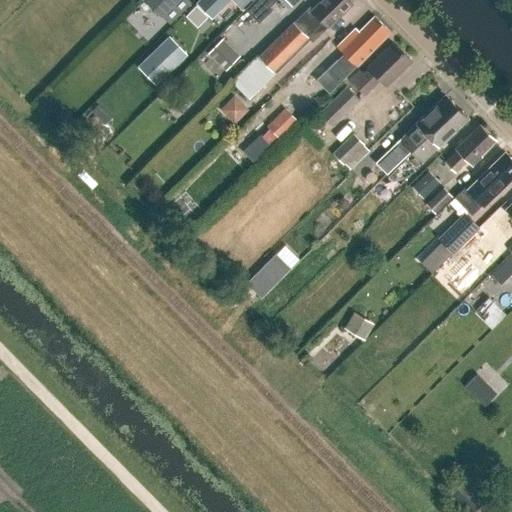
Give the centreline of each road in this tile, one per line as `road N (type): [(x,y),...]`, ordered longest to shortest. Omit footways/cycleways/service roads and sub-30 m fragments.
road 1 (unclassified): [(0,349),(161,511)]
road 2 (residential): [(511,130),(383,0)]
